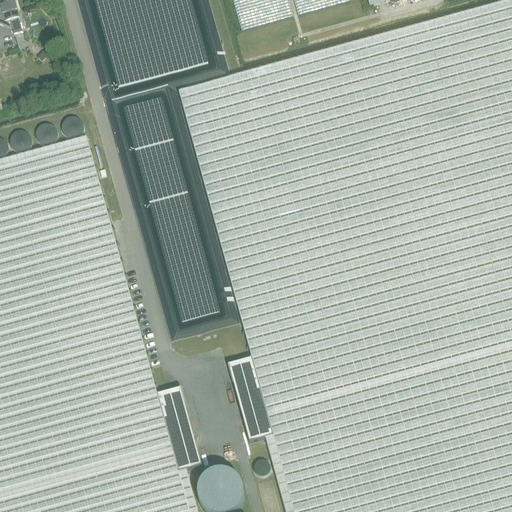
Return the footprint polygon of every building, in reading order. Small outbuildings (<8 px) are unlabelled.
[(18,20),(19,20),(13,0),(0,0),(0,4),(1,7),(0,8),(0,24),(4,26),(5,24),(10,22),(13,36),(22,34),(18,20)] [(366,0),(369,8),(399,0),(366,0)] [(511,511),(511,3),(179,95),(252,362),(246,363),(228,368),(233,386),(250,445),(265,441),(284,511),(511,511)] [(332,25),(328,11),(318,13),(319,18),(309,21),(312,31),(332,25)] [(83,129),(83,128),(83,127),(83,126),(83,124),(82,123),(82,122),(81,121),(80,120),(79,119),(78,118),(77,118),(76,117),(75,117),(74,117),(73,116),(72,116),(71,117),(70,117),(68,117),(67,117),(66,118),(65,118),(65,119),(64,120),(63,121),(62,121),(62,122),(61,123),(61,124),(61,126),(60,127),(60,128),(60,129),(61,130),(61,131),(61,132),(62,133),(62,134),(63,135),(64,136),(65,137),(66,138),(67,138),(68,139),(70,139),(71,139),(72,139),(73,139),(74,139),(75,139),(76,138),(77,138),(78,137),(79,137),(80,136),(81,135),(81,134),(82,133),(82,132),(83,131),(83,130),(83,129)] [(57,136),(57,135),(57,134),(57,133),(56,132),(56,131),(56,130),(55,129),(54,128),(54,127),(53,126),(52,126),(51,125),(50,125),(49,124),(48,124),(47,124),(46,124),(45,124),(43,124),(42,124),(41,125),(40,125),(39,126),(38,126),(38,127),(37,128),(36,129),(36,130),(35,131),(35,132),(35,133),(34,134),(34,135),(34,136),(35,137),(35,138),(35,139),(36,140),(36,141),(37,142),(38,143),(38,144),(39,144),(40,145),(41,145),(42,146),(43,146),(46,146),(47,146),(48,146),(49,146),(50,145),(51,145),(52,144),(53,144),(54,143),(54,142),(55,141),(56,140),(56,139),(56,138),(57,137),(57,136)] [(31,143),(31,142),(31,141),(31,140),(31,139),(31,138),(30,137),(29,136),(29,135),(28,134),(27,133),(26,133),(25,132),(24,132),(23,131),(22,131),(21,131),(20,131),(19,131),(18,131),(17,131),(16,132),(15,132),(14,133),(13,133),(12,134),(11,135),(11,136),(10,137),(10,138),(9,139),(9,140),(9,141),(9,142),(9,143),(9,144),(9,145),(10,146),(10,147),(11,148),(11,149),(12,150),(13,151),(14,152),(15,152),(16,153),(17,153),(18,153),(19,153),(20,153),(21,153),(22,153),(23,153),(24,153),(25,152),(26,152),(27,151),(28,150),(29,149),(30,148),(30,147),(31,146),(31,145),(31,144),(31,143)] [(87,141),(0,164),(0,511),(196,511),(186,473),(202,468),(186,409),(181,391),(163,396),(157,398),(87,141)] [(268,465),(265,463),(262,463),(259,463),(256,465),(255,467),(254,470),(254,473),(256,476),(258,478),(261,479),(264,478),(267,476),(269,474),(269,471),(269,468),(268,465)] [(245,500),(245,498),(245,496),(244,494),(244,491),(243,489),(242,487),(241,485),(239,483),(238,482),(236,480),(234,479),(232,478),(230,477),(228,476),(226,475),(224,475),(221,475),(219,475),(217,475),(215,476),(212,477),(210,478),(208,479),(207,480),(205,482),(203,483),(202,485),(201,487),(200,489),(199,491),(198,494),(198,496),(198,498),(198,500),(198,503),(199,505),(200,507),(201,509),(202,511),(240,511),(241,511),(242,509),(243,507),(244,505),(244,503),(245,500)]
